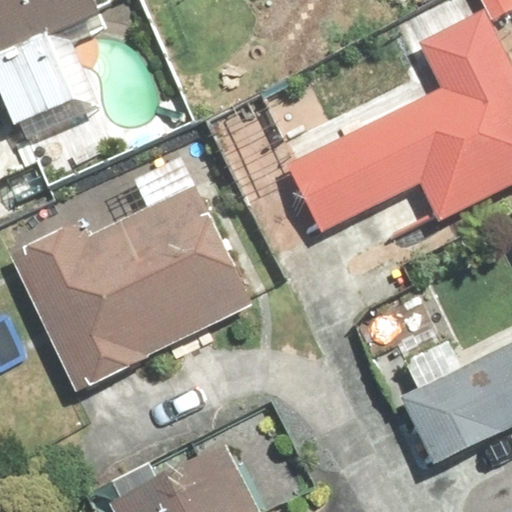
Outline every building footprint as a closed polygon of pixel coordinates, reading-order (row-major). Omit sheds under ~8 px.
[(0,0),(0,203),(8,200),(0,179),(0,104),(13,99),(31,145),(88,122),(60,51),(119,27),(107,0),(0,0)] [(511,0),(487,0),(494,14),(500,26),(511,20),(511,0)] [(293,171),(327,241),(426,192),(445,232),(511,199),(511,49),(500,26),(494,14),(426,47),(449,94),(293,171)] [(92,226),(17,264),(86,398),(262,308),(186,160),(141,183),(156,212),(100,241),(92,226)] [(511,439),(511,217),(506,221),(511,233),(511,354),(475,375),(458,345),(416,368),(407,350),(376,367),(438,480),(511,439)] [(276,511),(241,445),(173,481),(162,460),(118,483),(129,504),(118,510),(118,511),(276,511)]
